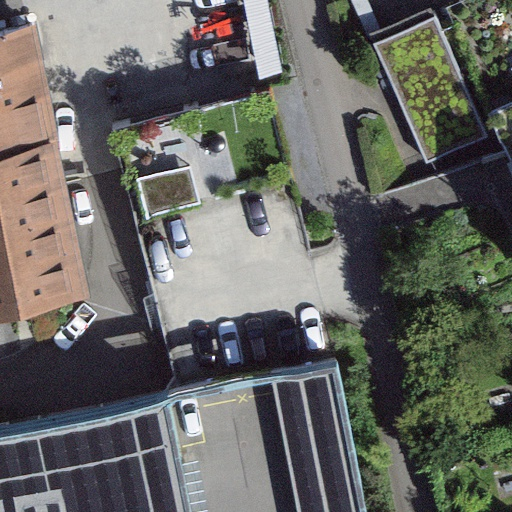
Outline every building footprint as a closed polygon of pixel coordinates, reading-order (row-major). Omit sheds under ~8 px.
[(511,0),(454,0),(452,1),(511,126),(511,0)] [(430,6),(361,40),(427,173),(496,139),(430,6)] [(33,27),(0,33),(0,308),(86,291),(33,27)] [(263,88),(110,121),(179,386),(282,369),(334,356),(263,88)] [(365,511),(334,356),(282,369),(311,511),(365,511)] [(189,511),(165,387),(0,419),(0,511),(189,511)] [(471,410),(438,418),(445,446),(478,438),(471,410)]
